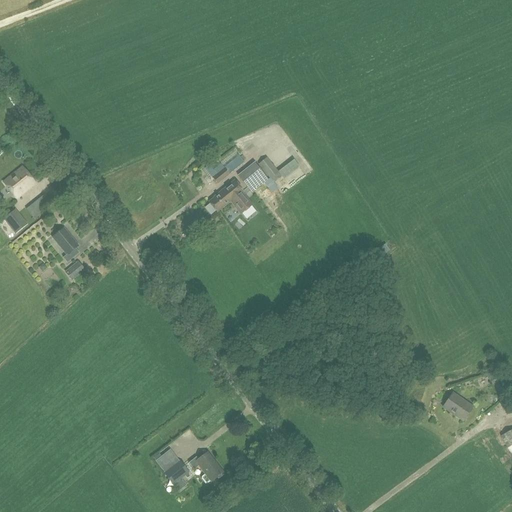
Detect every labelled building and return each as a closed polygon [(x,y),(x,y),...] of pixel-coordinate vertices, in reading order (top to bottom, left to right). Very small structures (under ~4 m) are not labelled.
[(205,167),(216,184),(228,175),(244,162),(238,156),(223,167),(221,164),(214,169),(210,164),(205,167)] [(274,182),(281,177),(268,158),(259,165),(274,182)] [(238,176),(251,193),(268,180),(255,163),(238,176)] [(17,198),(36,183),(22,167),(3,182),(17,198)] [(215,211),(229,200),(230,200),(240,214),(251,205),(241,192),(242,192),(234,182),(214,197),(214,198),(209,202),(215,211)] [(255,208),(245,213),(250,222),(260,217),(255,208)] [(0,219),(3,224),(15,214),(11,209),(0,217),(0,219)] [(24,226),(16,217),(5,225),(13,235),(24,226)] [(63,257),(67,262),(75,255),(71,250),(77,245),(63,228),(52,237),(66,254),(63,257)] [(65,271),(72,280),(84,269),(77,261),(65,271)] [(498,379),(493,368),(485,372),(491,383),(498,379)] [(443,408),(463,422),(473,408),(453,394),(443,408)] [(511,430),(501,436),(511,457),(511,430)] [(196,461),(205,473),(202,476),(201,478),(205,483),(207,484),(211,481),(223,472),(208,452),(196,461)] [(173,484),(189,471),(180,461),(165,473),(173,484)]
